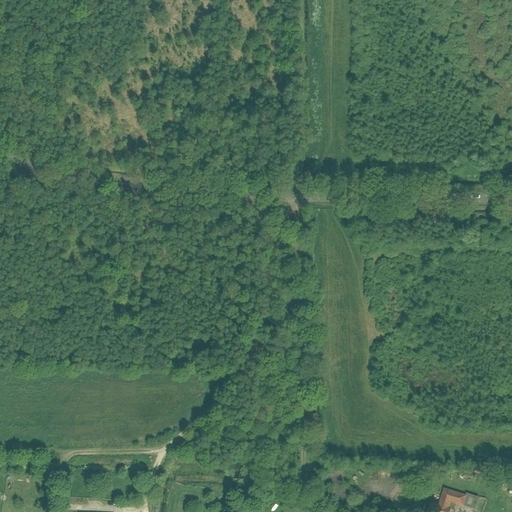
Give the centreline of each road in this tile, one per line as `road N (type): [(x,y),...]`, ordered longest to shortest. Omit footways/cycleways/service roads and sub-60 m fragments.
road 1 (track): [(511,449),(449,446),(411,429),(367,384),(366,317),(348,245),(328,207),(331,0)]
road 2 (tertiary): [(511,199),(118,187),(0,155)]
road 3 (track): [(295,195),(292,303),(207,406),(158,452),(72,461)]
road 4 (track): [(292,303),(305,380),(305,488),(345,511)]
